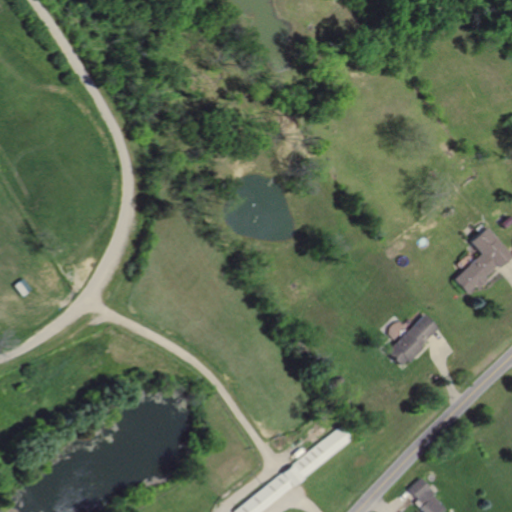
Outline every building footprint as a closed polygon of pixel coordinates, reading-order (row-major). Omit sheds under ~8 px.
[(482,226),(511,255),(504,262),(498,268),(492,263),(481,275),(485,279),(475,288),(473,285),(466,292),(453,278),(479,252),(468,241),(482,226)] [(289,273),(292,279),(299,275),(309,292),(289,304),(275,281),(289,273)] [(21,278),(30,289),(21,296),(12,285),(21,278)] [(420,313),(434,328),(428,334),(418,344),(421,347),(405,363),(402,360),(397,365),(382,350),(420,313)] [(338,424),(229,510),(230,511),(255,511),(349,438),(338,424)] [(422,477),(409,489),(413,493),(422,502),(418,506),(424,511),(440,511),(446,507),(434,495),(437,492),(422,477)]
